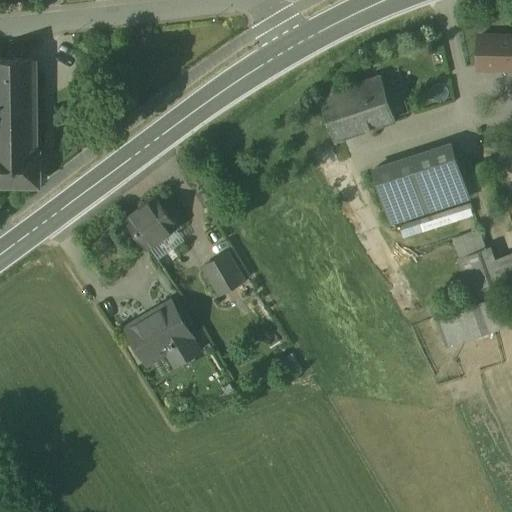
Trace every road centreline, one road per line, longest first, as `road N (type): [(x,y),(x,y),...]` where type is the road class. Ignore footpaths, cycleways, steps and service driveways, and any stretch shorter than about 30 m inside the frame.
road 1 (secondary): [(295,43),(0,254)]
road 2 (residential): [(0,28),(191,7),(253,5),(281,15)]
